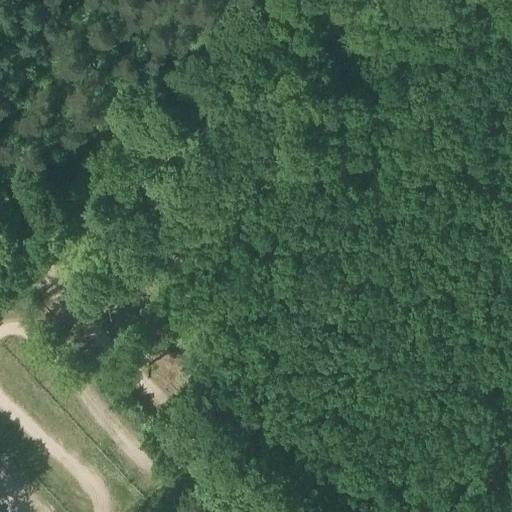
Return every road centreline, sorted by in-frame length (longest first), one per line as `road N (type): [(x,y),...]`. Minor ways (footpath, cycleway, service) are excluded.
road 1 (unclassified): [(33,260),(348,0)]
road 2 (unclassified): [(201,442),(33,260)]
